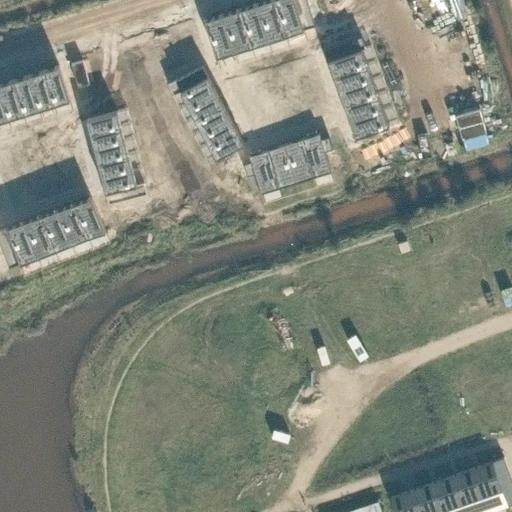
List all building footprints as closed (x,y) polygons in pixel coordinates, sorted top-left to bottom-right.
[(260,0),(255,0),(243,4),(255,42),(272,36),(260,0)] [(279,0),(260,0),(272,36),(289,31),(279,0)] [(279,0),(289,31),(307,25),(304,17),(302,10),(300,3),(299,0),(279,0)] [(312,0),(308,0),(300,3),(302,10),(314,6),(312,0)] [(243,4),(226,9),(238,47),(255,42),(243,4)] [(314,6),(302,10),(304,17),(316,14),(314,6)] [(226,9),(208,15),(220,53),(238,47),(226,9)] [(316,14),(304,17),(307,25),(319,22),(316,14)] [(348,29),(340,32),(345,44),(350,42),(353,41),(348,29)] [(340,32),(333,34),(338,46),(345,44),(340,32)] [(333,34),(326,37),(330,49),(338,46),(333,34)] [(326,37),(319,39),(323,51),(330,49),(326,37)] [(319,39),(311,42),(316,54),(323,51),(319,39)] [(323,51),(316,54),(321,70),(355,57),(350,42),(345,44),(338,46),(330,49),(323,51)] [(355,57),(321,70),(327,85),(361,73),(355,57)] [(57,62),(41,67),(52,101),(68,96),(57,62)] [(205,63),(198,67),(204,78),(211,74),(205,63)] [(41,67),(26,72),(37,106),(52,101),(41,67)] [(198,67),(191,71),(197,82),(204,78),(198,67)] [(191,71),(185,74),(190,85),(197,82),(191,71)] [(26,72),(11,77),(22,111),(37,106),(26,72)] [(361,73),(327,85),(332,100),(366,88),(361,73)] [(185,74),(178,78),(184,89),(190,85),(185,74)] [(184,89),(183,89),(183,90),(190,103),(218,88),(211,74),(204,78),(197,82),(190,85),(184,89)] [(11,77),(0,79),(0,95),(6,116),(22,111),(11,77)] [(178,78),(171,82),(177,93),(183,90),(183,89),(184,89),(178,78)] [(218,88),(190,103),(197,116),(225,101),(218,88)] [(366,88),(332,100),(337,115),(371,103),(366,88)] [(225,101),(197,116),(204,129),(232,114),(225,101)] [(371,103),(337,115),(343,130),(377,118),(371,103)] [(118,109),(87,117),(91,132),(122,124),(118,109)] [(232,114),(204,129),(211,142),(239,127),(232,114)] [(122,124),(91,132),(95,146),(126,138),(122,124)] [(239,127),(211,142),(219,155),(247,140),(239,127)] [(322,131),(286,142),(298,180),(333,169),(327,149),(335,147),(331,134),(323,137),(322,131)] [(126,138),(95,146),(99,160),(129,152),(126,138)] [(253,159),(245,161),(249,174),(257,171),(263,191),(298,180),(286,142),(251,153),(253,159)] [(129,152),(99,160),(102,175),(133,166),(129,152)] [(133,166),(102,175),(107,190),(114,188),(122,186),(129,184),(136,182),(137,181),(133,166)] [(137,181),(136,182),(140,194),(147,191),(144,179),(137,181)] [(136,182),(129,184),(132,196),(140,194),(136,182)] [(129,184),(122,186),(125,198),(132,196),(129,184)] [(122,186),(114,188),(118,200),(125,198),(122,186)] [(114,188),(107,190),(110,202),(118,200),(114,188)] [(90,189),(72,196),(86,233),(104,226),(90,189)] [(72,196),(55,202),(69,239),(86,233),(72,196)] [(55,202),(39,208),(52,246),(69,239),(55,202)] [(39,208),(22,215),(36,252),(52,246),(39,208)] [(22,215),(4,221),(7,229),(10,236),(12,243),(15,251),(18,258),(36,252),(22,215)] [(511,219),(489,228),(497,252),(511,247),(511,219)] [(7,229),(0,231),(0,239),(10,236),(7,229)] [(10,236),(0,239),(0,245),(1,248),(12,243),(10,236)] [(12,243),(1,248),(3,255),(15,251),(12,243)] [(511,247),(497,252),(505,276),(511,274),(511,247)] [(15,251),(3,255),(6,263),(18,258),(15,251)] [(432,262),(424,265),(428,276),(435,273),(432,262)] [(435,273),(428,276),(432,287),(440,285),(435,273)] [(354,294),(333,301),(346,338),(367,331),(354,294)] [(333,301),(313,308),(325,345),(346,338),(333,301)] [(313,308),(292,315),(305,352),(325,345),(313,308)] [(292,315),(272,322),(285,359),(305,352),(292,315)] [(272,322),(250,330),(263,367),(285,359),(272,322)] [(230,336),(220,339),(223,347),(233,343),(230,336)] [(220,339),(210,343),(212,351),(223,347),(220,339)] [(233,343),(223,347),(225,354),(236,351),(233,343)] [(223,347),(212,351),(215,358),(225,354),(223,347)] [(511,347),(491,355),(503,389),(511,385),(511,347)] [(236,351),(225,354),(228,362),(238,358),(236,351)] [(225,354),(215,358),(217,365),(228,362),(225,354)] [(238,358),(228,362),(230,369),(241,366),(238,358)] [(228,362),(217,365),(220,373),(230,369),(228,362)] [(241,366),(230,369),(233,377),(243,373),(241,366)] [(230,369),(220,373),(222,380),(233,377),(230,369)] [(511,385),(503,389),(511,415),(511,385)] [(262,408),(225,421),(232,442),(269,429),(262,408)] [(269,429),(232,442),(239,462),(277,449),(269,429)] [(277,449),(239,462),(247,483),(284,470),(277,449)] [(504,456),(493,460),(496,469),(507,465),(504,456)] [(493,460),(473,467),(488,511),(509,504),(506,495),(503,486),(499,477),(496,469),(493,460)] [(507,465),(496,469),(499,477),(510,474),(507,465)] [(473,467),(452,474),(465,511),(484,511),(488,511),(473,467)] [(284,470),(247,483),(254,504),(291,491),(284,470)] [(465,511),(452,474),(432,481),(442,511),(465,511)] [(511,478),(510,474),(499,477),(503,486),(511,482),(511,478)] [(442,511),(432,481),(411,489),(419,511),(442,511)] [(511,482),(503,486),(506,495),(511,492),(511,482)] [(419,511),(411,489),(391,496),(396,511),(419,511)] [(378,500),(370,502),(373,511),(379,511),(382,511),(378,500)] [(373,511),(370,502),(362,505),(364,511),(373,511)]
